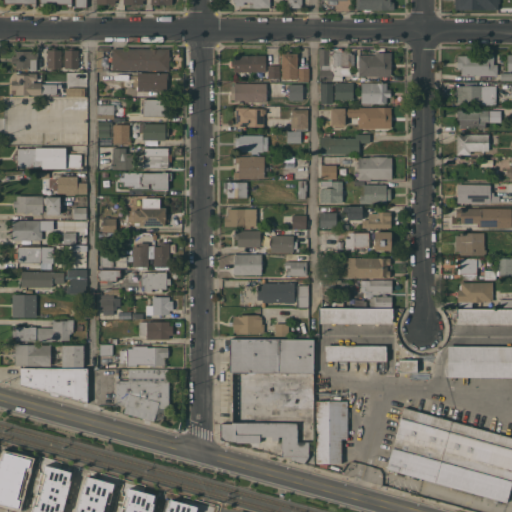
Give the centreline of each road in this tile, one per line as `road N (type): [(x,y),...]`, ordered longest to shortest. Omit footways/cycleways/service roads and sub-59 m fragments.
road 1 (tertiary): [(511,34),(0,30)]
road 2 (residential): [(204,0),(201,457)]
road 3 (residential): [(424,0),(425,332)]
road 4 (tertiary): [(405,511),(201,457)]
road 5 (tertiary): [(201,457),(0,396)]
